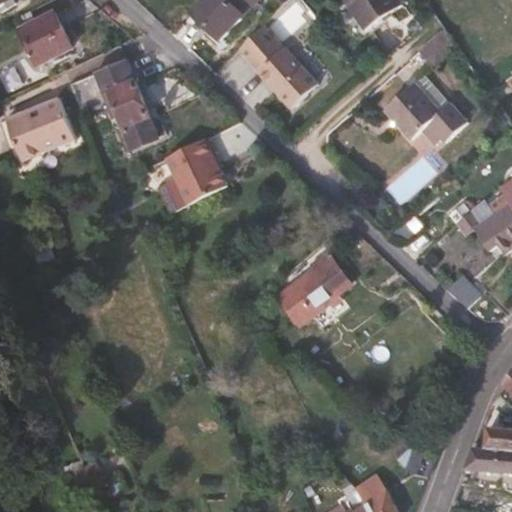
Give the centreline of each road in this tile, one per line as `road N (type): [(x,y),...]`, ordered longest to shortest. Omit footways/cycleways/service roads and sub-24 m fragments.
road 1 (residential): [(503,352),(119,0)]
road 2 (tertiary): [(438,511),(480,387),(503,352)]
